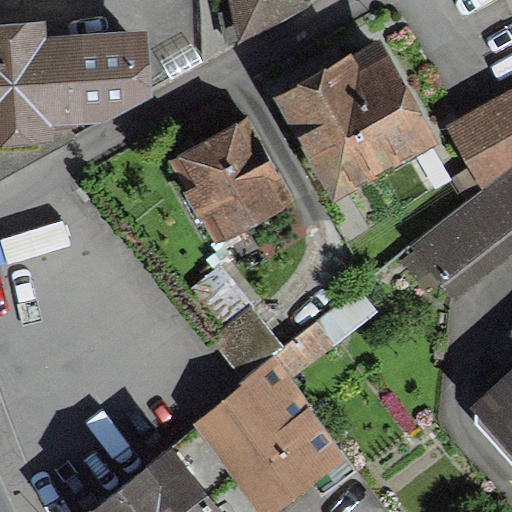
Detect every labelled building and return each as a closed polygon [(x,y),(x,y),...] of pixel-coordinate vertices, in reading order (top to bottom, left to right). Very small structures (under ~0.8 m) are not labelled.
[(315,0),(226,0),(234,32),(281,21),(315,0)] [(0,182),(154,94),(148,35),(46,45),(45,26),(0,30),(0,182)] [(337,210),(438,149),(376,45),(275,106),(337,210)] [(511,168),(511,89),(444,127),(481,193),(511,168)] [(209,257),(292,213),(245,125),(162,169),(209,257)] [(442,291),(453,305),(511,257),(511,168),(481,193),(399,260),(432,300),(442,291)] [(288,355),(271,369),(289,392),(384,315),(366,293),(288,355)] [(209,343),(246,389),(271,369),(288,355),(251,309),(209,343)] [(246,389),(195,431),(261,511),(280,511),(345,460),(289,392),(271,369),(246,389)] [(511,374),(471,412),(511,456),(511,374)] [(261,511),(195,431),(94,511),(261,511)]
